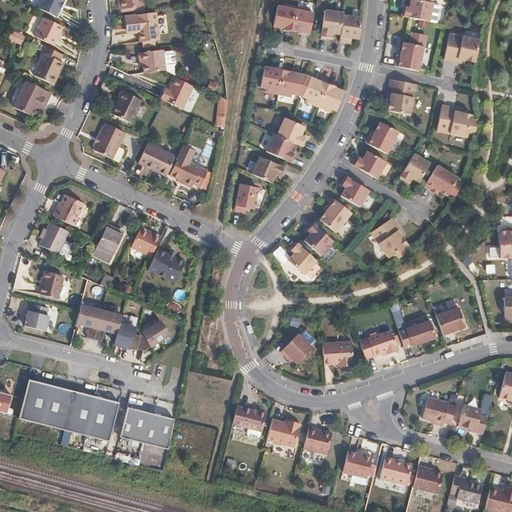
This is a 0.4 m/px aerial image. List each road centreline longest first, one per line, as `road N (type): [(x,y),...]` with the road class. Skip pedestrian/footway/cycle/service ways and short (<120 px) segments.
road 1 (residential): [(248,253),(326,158),(365,67),(375,0)]
road 2 (residential): [(372,391),(339,401),(288,397),(250,366),(230,305),(248,253)]
road 3 (residential): [(0,344),(175,393)]
road 4 (residential): [(212,233),(55,158)]
road 5 (residential): [(372,391),(394,436),(511,468)]
road 6 (residential): [(99,0),(102,43),(55,158)]
road 7 (residential): [(55,158),(17,243),(0,306)]
road 8 (residential): [(511,349),(372,391)]
